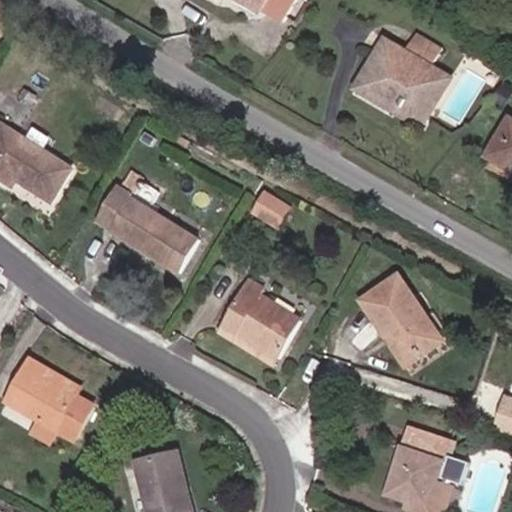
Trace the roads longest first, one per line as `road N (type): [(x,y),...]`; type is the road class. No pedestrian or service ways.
road 1 (residential): [(55,0),(511,268)]
road 2 (residential): [(277,511),(279,471),(256,422),(83,321),(0,254)]
